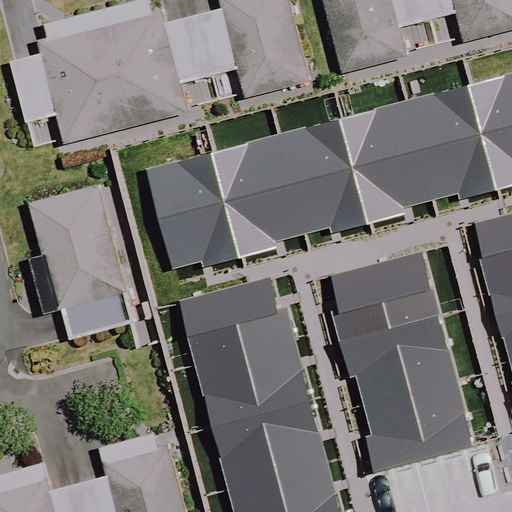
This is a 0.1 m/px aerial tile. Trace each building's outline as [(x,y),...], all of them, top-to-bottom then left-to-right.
[(165,8),(37,40),(62,139),(190,108),(183,82),(234,70),(240,95),(309,78),(290,0),(219,0),(221,9),(168,23),(165,8)] [(511,0),(323,0),(340,68),(403,53),(395,21),(454,7),(462,38),(511,26),(511,0)] [(310,146),(161,189),(234,439),(338,409),(289,241),(334,228),(310,146)] [(129,320),(95,185),(35,200),(69,335),(129,320)] [(44,472),(0,483),(0,511),(184,511),(167,442),(104,458),(107,472),(48,487),(44,472)]
